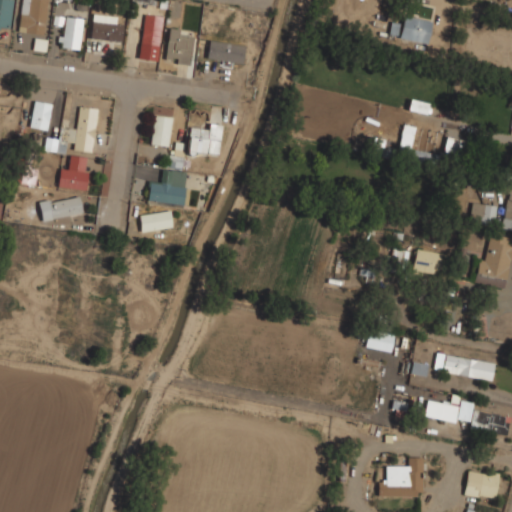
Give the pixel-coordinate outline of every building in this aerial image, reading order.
[(0,0),(0,29),(9,30),(11,0),(0,0)] [(20,0),(17,31),(44,35),(47,0),(20,0)] [(161,15),(143,12),(137,57),(155,60),(161,15)] [(426,42),(430,20),(402,14),(397,36),(426,42)] [(115,24),(116,15),(91,15),(90,40),(122,41),(122,24),(115,24)] [(79,49),(82,18),(62,16),(60,48),(79,49)] [(393,33),(396,26),(391,24),(388,31),(393,33)] [(163,60),(187,63),(192,30),(168,27),(163,60)] [(243,42),(207,39),(205,59),(242,62),(243,42)] [(406,109),(425,112),(427,101),(409,98),(406,109)] [(45,129),(50,102),(32,99),(28,126),(45,129)] [(94,107),(74,107),(74,150),(94,150),(94,107)] [(185,150),(216,154),(222,109),(211,107),(208,128),(189,126),(185,150)] [(165,146),(172,117),(154,112),(147,141),(165,146)] [(413,127),(401,125),(396,161),(437,167),(438,154),(410,149),(413,127)] [(461,156),(464,141),(445,137),(442,152),(461,156)] [(181,155),(164,153),(162,167),(179,169),(181,155)] [(84,188),(84,169),(57,168),(57,187),(84,188)] [(185,183),(147,183),(147,202),(185,202),(185,183)] [(499,227),(511,229),(511,194),(505,193),(499,227)] [(37,200),(40,219),(80,212),(78,194),(37,200)] [(492,225),(495,204),(471,200),(467,221),(492,225)] [(142,236),(151,237),(152,229),(173,230),(174,210),(144,209),(142,236)] [(511,242),(511,236),(484,232),(475,282),(504,287),(511,242)] [(410,268),(439,274),(443,254),(414,248),(410,268)] [(364,347),(389,352),(392,335),(367,330),(364,347)] [(493,362),(443,353),(440,370),(490,379),(493,362)] [(425,362),(411,361),(409,373),(424,374),(425,362)] [(471,402),(458,400),(455,419),(468,421),(471,402)] [(431,419),(453,419),(453,404),(431,404),(431,419)] [(504,434),(508,416),(471,408),(467,426),(504,434)] [(422,456),(405,456),(405,465),(385,465),(385,477),(375,477),(375,495),(422,495),(422,456)] [(497,473),(475,471),(474,484),(463,483),(462,494),(494,497),(497,473)]
